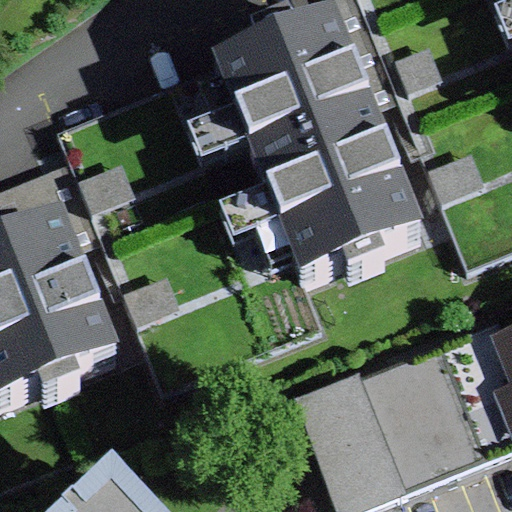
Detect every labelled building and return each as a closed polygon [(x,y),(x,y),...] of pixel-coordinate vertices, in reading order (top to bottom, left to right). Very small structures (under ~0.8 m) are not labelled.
[(511,11),(496,18),(509,54),(511,52),(511,11)] [(337,14),(213,60),(235,115),(188,136),(203,170),(249,150),(268,197),(220,215),(234,251),(281,230),(303,282),(342,266),(347,277),(387,263),(382,250),(425,232),(337,14)] [(63,216),(0,241),(0,404),(38,390),(43,402),(82,387),(78,375),(120,360),(63,216)] [(494,397),(511,443),(511,333),(493,342),(511,391),(494,397)] [(490,334),(362,385),(360,380),(294,407),(332,511),(378,511),(511,461),(511,443),(494,397),(511,391),(493,342),(490,334)] [(156,511),(116,469),(68,511),(156,511)]
